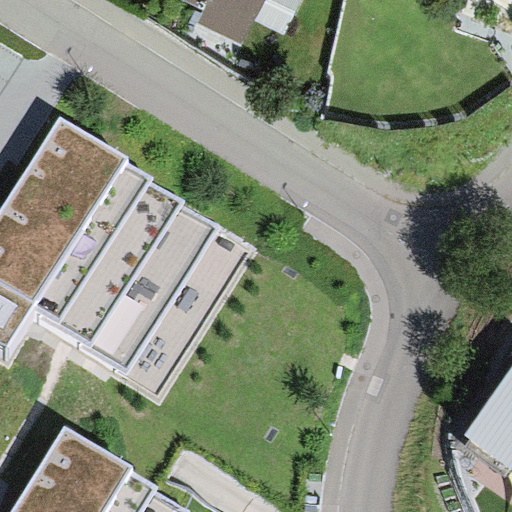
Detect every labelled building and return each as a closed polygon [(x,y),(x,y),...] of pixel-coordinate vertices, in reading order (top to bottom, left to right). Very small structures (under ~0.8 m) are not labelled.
[(244,0),(206,0),(211,2),(201,23),(228,35),(244,0)] [(268,0),(261,18),(278,26),(290,0),(268,0)] [(129,157),(57,115),(0,211),(0,344),(7,348),(30,308),(42,315),(39,320),(81,344),(79,348),(117,370),(115,375),(160,401),(249,248),(220,231),(223,227),(183,204),(185,201),(151,181),(154,177),(127,161),(129,157)] [(511,388),(466,450),(500,475),(511,459),(511,388)] [(134,466),(64,425),(10,511),(188,511),(189,510),(154,491),(158,486),(131,471),(134,466)]
